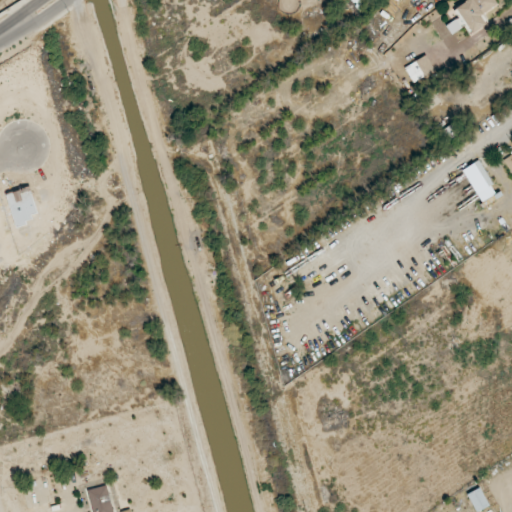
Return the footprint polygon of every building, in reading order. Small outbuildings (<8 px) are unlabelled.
[(473,34),(487,24),(482,16),(498,5),(494,0),(467,0),(456,7),(473,34)] [(447,26),(452,34),(462,27),(457,20),(447,26)] [(435,72),(427,56),(405,67),(412,82),(435,72)] [(439,133),(446,144),(462,133),(455,122),(439,133)] [(481,203),(497,194),(479,161),(463,170),(481,203)] [(92,511),(113,511),(106,485),(87,491),(92,511)] [(476,511),(477,511),(490,506),(480,488),(467,494),(476,511)]
